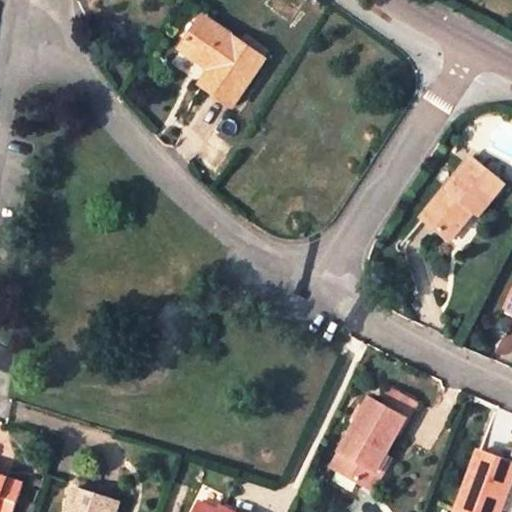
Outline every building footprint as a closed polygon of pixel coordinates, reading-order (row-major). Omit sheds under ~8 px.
[(204,16),(184,48),(214,70),(204,84),(233,103),(236,105),(268,57),(204,16)] [(473,158),(425,217),(437,227),(452,239),(477,209),(481,214),(505,185),(473,158)] [(384,406),(408,418),(416,404),(392,391),(384,406)] [(333,467),(370,487),(371,486),(386,458),(408,418),(384,406),(371,399),(333,467)] [(511,511),(511,463),(479,452),(455,511),(511,511)] [(386,458),(371,486),(377,489),(392,460),(386,458)] [(0,511),(14,511),(24,483),(0,475),(0,511)] [(67,511),(117,511),(120,503),(75,488),(67,511)]
